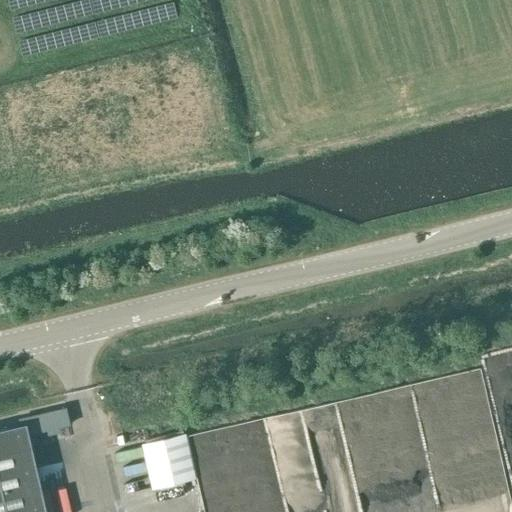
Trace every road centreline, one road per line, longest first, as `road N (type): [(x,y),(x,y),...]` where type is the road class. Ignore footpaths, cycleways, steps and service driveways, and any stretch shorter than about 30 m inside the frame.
road 1 (unclassified): [(62,333),(511,231)]
road 2 (unclassified): [(62,333),(103,511)]
